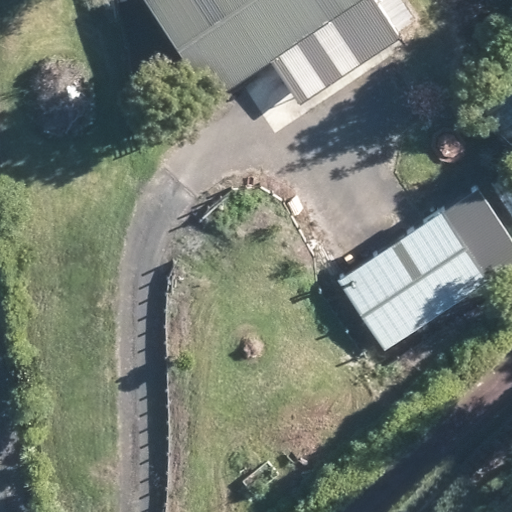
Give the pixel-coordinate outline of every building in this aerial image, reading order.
[(304,101),(404,35),(381,0),(156,0),(219,95),(226,90),(276,57),(304,101)] [(65,49),(82,64),(92,52),(76,37),(65,49)] [(511,62),(477,88),(511,137),(511,62)] [(511,168),(495,180),(511,205),(511,168)] [(389,347),(511,262),(511,222),(483,181),(425,220),(342,278),(389,347)]
